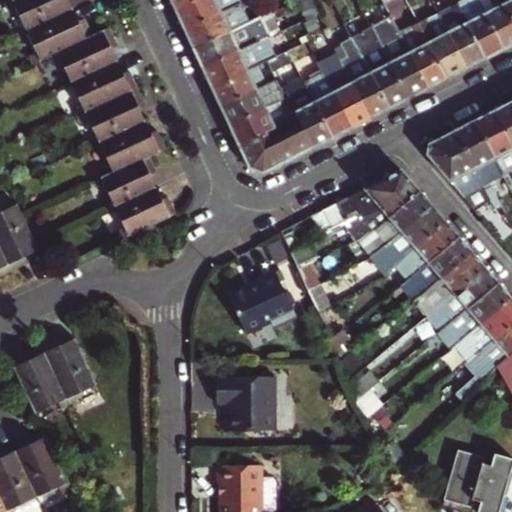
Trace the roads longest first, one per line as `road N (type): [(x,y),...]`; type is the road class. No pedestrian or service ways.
road 1 (residential): [(170,511),(173,289)]
road 2 (residential): [(140,0),(235,191)]
road 3 (residential): [(173,289),(91,279),(0,317)]
road 4 (residential): [(396,136),(511,274)]
road 5 (residential): [(235,191),(279,197),(396,136)]
road 6 (residential): [(396,136),(511,74)]
